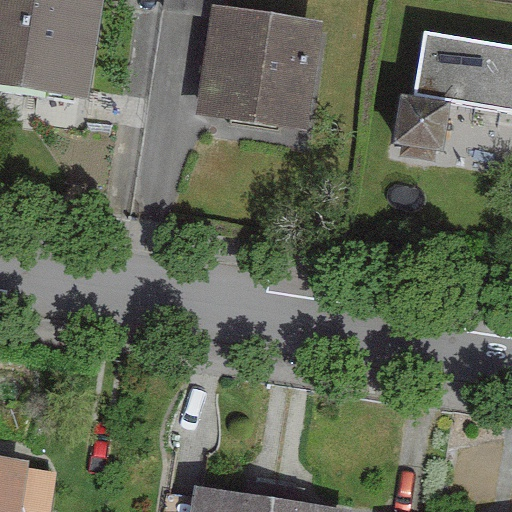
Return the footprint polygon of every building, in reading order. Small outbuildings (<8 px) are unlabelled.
[(0,0),(0,89),(92,104),(108,1),(100,0),(0,0)] [(167,0),(166,13),(190,16),(192,0),(167,0)] [(308,139),(322,31),(214,18),(201,125),(308,139)] [(511,123),(511,60),(429,50),(422,112),(413,110),(406,160),(461,167),(467,118),(511,123)] [(0,511),(27,511),(33,471),(0,466),(0,511)] [(300,511),(198,498),(196,511),(300,511)]
